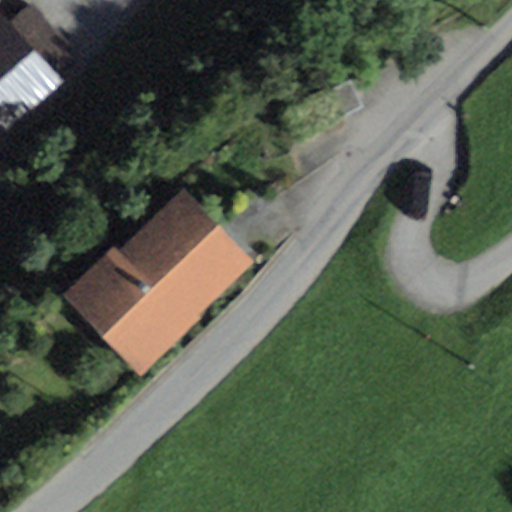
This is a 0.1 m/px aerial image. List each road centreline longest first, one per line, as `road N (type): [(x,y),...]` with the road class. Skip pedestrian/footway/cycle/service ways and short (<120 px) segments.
road 1 (residential): [(46,511),(258,327),(426,119),(511,35)]
road 2 (track): [(511,246),(454,293),(393,275),(405,184),(426,119)]
